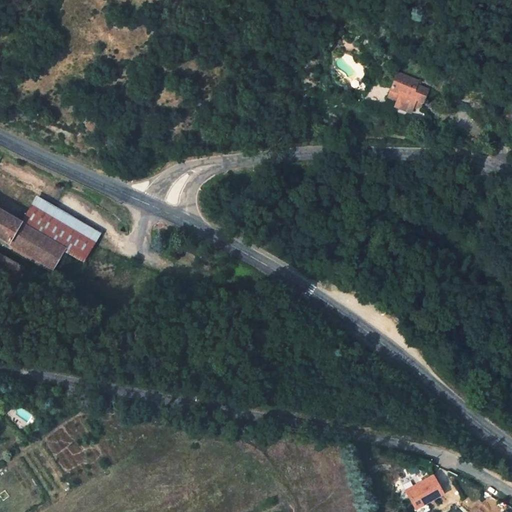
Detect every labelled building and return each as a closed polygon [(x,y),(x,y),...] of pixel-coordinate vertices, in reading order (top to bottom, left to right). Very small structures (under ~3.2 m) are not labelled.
[(409,83),(389,75),(383,89),(394,92),(391,100),(388,107),(402,112),(405,104),(410,105),(414,103),(418,92),(407,87),(409,83)] [(394,92),(383,89),(380,96),(391,100),(394,92)] [(443,108),(435,114),(441,123),(444,120),(448,119),(452,119),(453,119),(459,132),(475,125),(470,114),(444,109),(443,108)] [(65,250),(64,251),(70,254),(83,261),(99,234),(36,197),(21,223),(65,250)] [(0,236),(54,269),(64,251),(65,250),(21,223),(0,210),(0,236)] [(58,273),(70,254),(64,251),(54,269),(53,270),(58,273)] [(417,508),(443,493),(433,476),(407,490),(417,508)]
